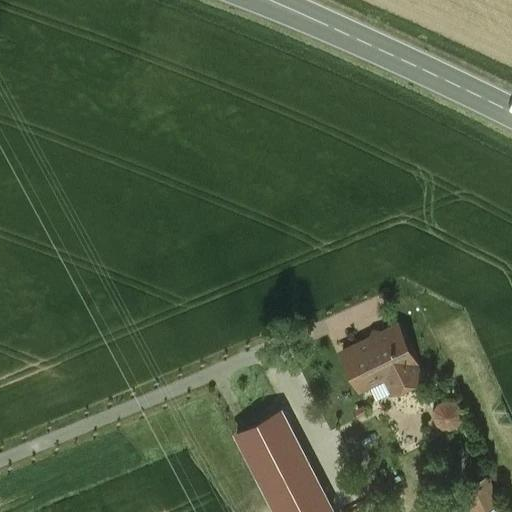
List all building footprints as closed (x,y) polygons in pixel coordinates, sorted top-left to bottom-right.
[(405,339),(397,323),(380,331),(373,329),(368,337),(342,350),(360,387),(370,382),(372,377),(393,367),(402,385),(421,376),(414,361),(415,360),(411,352),(413,348),(409,341),(405,339)] [(429,411),(449,429),(465,412),(445,394),(429,411)] [(327,511),(332,510),(279,409),(236,431),(278,511),(327,511)] [(362,487),(383,495),(388,479),(367,472),(362,487)] [(503,511),(486,477),(459,491),(469,511),(503,511)]
